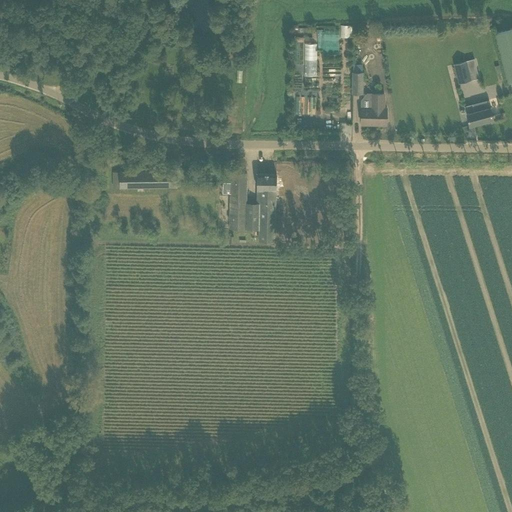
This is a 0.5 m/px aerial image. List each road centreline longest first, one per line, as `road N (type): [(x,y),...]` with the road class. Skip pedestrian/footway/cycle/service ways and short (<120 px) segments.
road 1 (unclassified): [(511,150),(178,137),(121,128),(57,95)]
road 2 (track): [(392,511),(359,446),(359,146)]
road 3 (track): [(74,511),(84,498),(359,446)]
road 4 (unclassified): [(57,95),(133,42),(144,0)]
